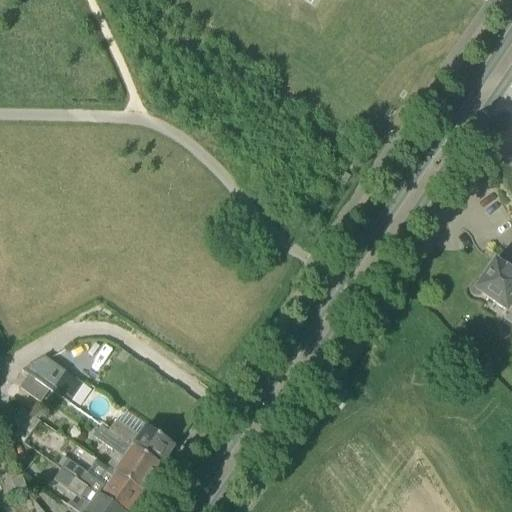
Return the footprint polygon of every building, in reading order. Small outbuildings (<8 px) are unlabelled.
[(511,326),(511,275),(495,263),(478,287),(477,286),(475,286),(474,285),(473,286),(471,286),(470,287),(469,289),(469,290),(468,291),(468,292),(469,293),(469,294),(470,295),(470,296),(471,296),(473,297),(474,297),(476,297),(477,297),(478,296),(479,295),(505,313),(502,317),(505,319),(504,321),(511,326)] [(21,373),(27,377),(48,392),(69,406),(76,395),(59,384),(66,375),(44,360),(21,373)] [(40,404),(48,392),(27,377),(18,390),(37,403),(40,404)] [(19,409),(18,412),(12,421),(22,444),(38,422),(19,409)] [(116,421),(108,432),(132,448),(161,469),(174,449),(144,428),(138,436),(116,421)] [(141,496),(161,469),(132,448),(108,432),(108,433),(99,428),(92,439),(123,461),(113,474),(112,475),(141,496)] [(119,511),(130,511),(133,509),(134,510),(140,502),(138,501),(141,496),(112,475),(113,474),(95,462),(86,475),(67,461),(60,471),(96,496),(119,511)] [(66,495),(88,510),(86,511),(119,511),(96,496),(60,471),(53,482),(68,492),(66,495)] [(28,495),(25,488),(26,487),(21,475),(9,479),(15,492),(16,491),(19,499),(28,495)] [(41,511),(30,498),(35,511),(41,511)]
